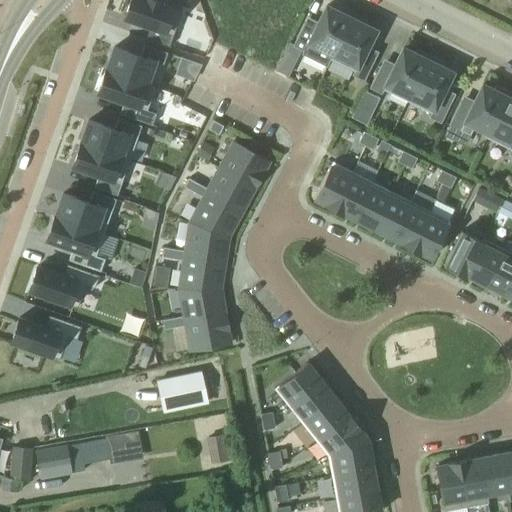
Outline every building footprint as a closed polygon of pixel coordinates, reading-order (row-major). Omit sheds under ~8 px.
[(133,0),(130,0),(123,22),(147,31),(143,42),(167,50),(171,39),(163,36),(171,13),(133,0)] [(332,55),(352,14),(339,8),(337,12),(326,7),(314,29),(303,24),(292,47),(304,52),(302,56),(326,67),(329,60),(332,55)] [(365,21),(352,14),(332,55),(329,60),(353,71),(351,76),(363,82),(374,59),(363,53),(375,31),(363,25),(365,21)] [(197,56),(203,58),(209,47),(202,44),(197,56)] [(114,47),(106,70),(146,84),(154,61),(163,65),(167,53),(143,45),(139,56),(114,47)] [(383,91),(406,102),(429,56),(416,50),(414,54),(403,48),(391,71),(380,66),(369,89),(381,94),(383,91)] [(296,57),(284,51),(274,71),(286,77),(296,57)] [(429,56),(406,102),(430,114),(428,118),(440,124),(452,101),(440,95),(451,73),(440,67),(442,63),(429,56)] [(106,70),(98,93),(122,102),(118,113),(150,124),(154,113),(147,111),(155,88),(146,84),(106,70)] [(474,127),(487,134),(508,93),(496,86),(493,91),(482,85),(471,108),(459,102),(448,125),(460,131),(470,136),(474,127)] [(511,94),(508,93),(487,134),(485,138),(510,150),(508,154),(511,156),(511,94)] [(88,121),(80,144),(120,158),(129,161),(137,138),(141,126),(117,117),(113,129),(88,121)] [(207,130),(219,136),(223,128),(211,122),(207,130)] [(456,140),(460,131),(448,125),(444,134),(456,140)] [(358,143),(365,147),(370,136),(363,133),(358,143)] [(370,136),(365,147),(372,150),(377,140),(370,136)] [(233,142),(219,167),(255,187),(268,161),(233,142)] [(195,154),(208,161),(214,150),(201,143),(195,154)] [(80,144),(72,167),(97,175),(93,187),(117,196),(121,184),(129,161),(120,158),(80,144)] [(396,162),(404,166),(409,156),(402,152),(396,162)] [(409,156),(404,166),(411,170),(416,159),(409,156)] [(324,205),(333,209),(352,172),(332,162),(313,199),(324,204),(324,205)] [(208,189),(206,193),(241,212),(255,187),(219,167),(208,189)] [(442,185),(443,186),(448,175),(440,171),(435,182),(442,185)] [(347,216),(353,219),(371,182),(352,172),(333,209),(343,214),(347,216)] [(448,175),(443,186),(449,189),(455,178),(448,175)] [(188,178),(184,186),(194,191),(198,184),(188,178)] [(391,192),(371,182),(353,219),(355,220),(372,228),(391,192)] [(198,184),(194,191),(204,197),(206,193),(208,189),(198,184)] [(477,190),(471,202),(482,208),(483,208),(489,195),(477,190)] [(63,194),(55,217),(94,231),(103,234),(111,211),(116,199),(91,191),(87,202),(63,194)] [(372,228),(391,238),(410,201),(391,192),(372,228)] [(204,197),(190,223),(227,237),(241,212),(206,193),(204,197)] [(401,243),(410,248),(429,211),(410,201),(391,238),(401,243)] [(420,253),(431,258),(449,221),(429,211),(410,248),(420,253)] [(55,217),(47,240),(71,249),(67,260),(99,271),(103,260),(95,257),(103,234),(94,231),(55,217)] [(185,251),(184,256),(223,262),(227,237),(190,223),(185,251)] [(465,277),(465,275),(482,243),(461,232),(444,266),(465,277)] [(471,278),(484,285),(501,252),(502,249),(483,240),(482,243),(465,275),(471,278)] [(163,247),(161,256),(172,258),(174,249),(163,247)] [(174,249),(172,258),(183,260),(184,256),(185,251),(174,249)] [(511,278),(511,254),(502,249),(501,252),(484,285),(504,295),(504,294),(508,285),(511,278)] [(183,260),(179,289),(219,287),(223,262),(184,256),(183,260)] [(36,267),(28,290),(68,304),(76,281),(85,285),(89,273),(65,264),(61,276),(36,267)] [(219,287),(179,289),(184,318),(185,323),(224,315),(219,287)] [(19,317),(11,340),(51,354),(59,331),(68,334),(72,322),(48,314),(44,326),(19,317)] [(224,315),(185,323),(186,327),(190,351),(230,344),(224,315)] [(184,318),(173,320),(175,329),(186,327),(185,323),(184,318)] [(173,320),(162,322),(164,331),(172,330),(175,329),(173,320)] [(287,406),(319,380),(306,363),(274,389),(287,406)] [(200,372),(156,381),(163,411),(206,402),(200,372)] [(300,423),(333,397),(319,380),(287,406),(300,423)] [(314,439),(346,414),(333,397),(300,423),(314,439)] [(260,415),(261,422),(273,420),(272,412),(260,415)] [(348,416),(346,414),(314,439),(327,456),(366,439),(360,431),(348,415),(348,416)] [(273,420),(261,422),(263,430),(274,428),(273,420)] [(211,461),(233,457),(229,433),(207,437),(211,461)] [(91,441),(94,462),(109,459),(105,438),(91,441)] [(327,456),(331,477),(372,470),(366,439),(327,456)] [(91,441),(67,445),(70,466),(71,473),(85,471),(84,464),(94,462),(91,441)] [(70,466),(67,445),(67,444),(35,450),(41,479),(71,473),(70,466)] [(12,478),(30,479),(32,449),(13,448),(12,478)] [(279,452),(267,454),(268,462),(280,460),(279,452)] [(506,490),(511,489),(511,452),(500,455),(506,490)] [(500,455),(478,458),(485,494),(506,490),(500,455)] [(468,460),(457,462),(466,508),(487,504),(485,494),(478,458),(468,461),(468,460)] [(280,460),(268,462),(270,470),(282,468),(280,460)] [(466,508),(457,462),(447,464),(435,467),(444,511),(466,508)] [(331,477),(335,499),(376,491),(372,470),(331,477)] [(1,490),(17,491),(18,480),(2,478),(1,490)] [(299,495),(297,484),(285,486),(287,494),(287,497),(299,495)] [(273,488),(275,496),(287,494),(285,486),(273,488)] [(379,511),(376,491),(335,499),(337,511),(379,511)] [(287,497),(287,494),(275,496),(276,504),(288,502),(287,497)] [(426,496),(427,504),(435,503),(434,495),(426,496)] [(133,511),(163,511),(162,502),(133,505),(133,511)]
